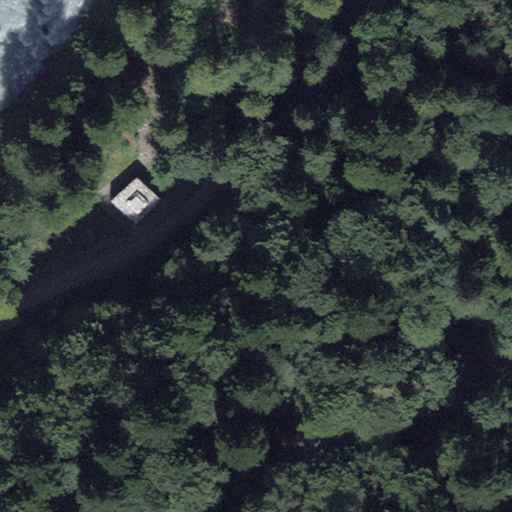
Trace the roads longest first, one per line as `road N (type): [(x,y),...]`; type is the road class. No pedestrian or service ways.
road 1 (track): [(0,383),(262,31),(267,0)]
road 2 (track): [(511,370),(356,415),(144,511)]
